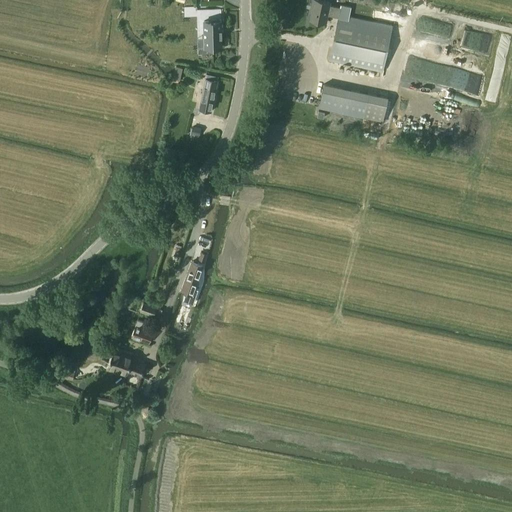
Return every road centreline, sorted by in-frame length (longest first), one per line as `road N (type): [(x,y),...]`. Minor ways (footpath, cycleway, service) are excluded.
road 1 (track): [(511,31),(414,8),(389,86),(328,73),(303,42),(245,31)]
road 2 (unclassified): [(0,299),(49,288),(117,228),(193,181)]
road 3 (unclassified): [(193,181),(212,163),(233,117),(245,0)]
road 4 (unclassified): [(154,346),(201,215),(193,181)]
